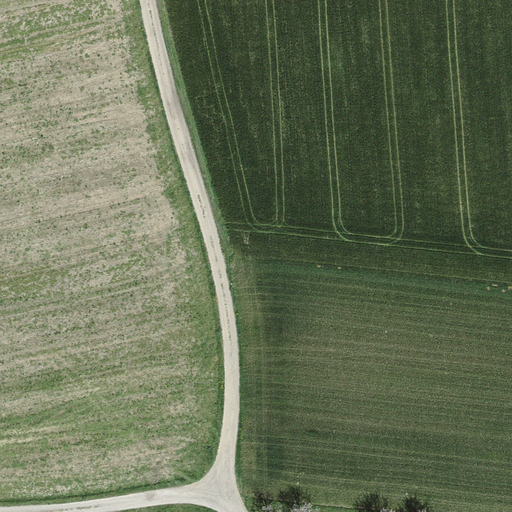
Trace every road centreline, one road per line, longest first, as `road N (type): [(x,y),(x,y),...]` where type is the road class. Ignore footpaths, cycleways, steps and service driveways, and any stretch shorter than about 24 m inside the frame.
road 1 (track): [(216,496),(230,356),(214,255),(168,101),(150,0)]
road 2 (track): [(230,511),(216,496),(0,510)]
